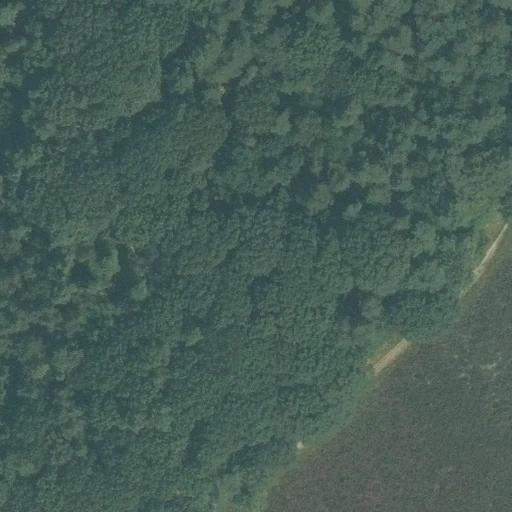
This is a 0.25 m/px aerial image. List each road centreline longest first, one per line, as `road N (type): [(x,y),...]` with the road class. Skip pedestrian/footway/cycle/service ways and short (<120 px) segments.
road 1 (track): [(314,424),(265,280),(153,95),(107,0)]
road 2 (track): [(511,212),(448,300),(314,424),(193,511)]
